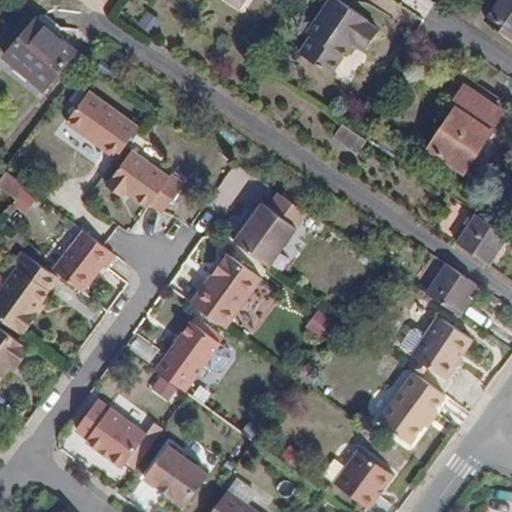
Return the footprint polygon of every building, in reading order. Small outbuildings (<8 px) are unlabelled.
[(348,50),(355,40),(361,43),(367,47),(377,31),(366,23),(367,21),(335,0),(330,0),(307,36),(311,38),(300,55),(332,75),(348,50)] [(511,0),(497,0),(484,20),(511,38),(511,0)] [(154,31),(161,18),(146,10),(139,24),(154,31)] [(34,18),(1,56),(42,90),(74,53),(34,18)] [(348,50),(354,54),(361,43),(355,40),(348,50)] [(70,121),(121,159),(143,130),(91,92),(70,121)] [(454,106),(427,148),(463,173),(491,130),(454,106)] [(358,152),(367,137),(342,121),(332,136),(358,152)] [(175,178),(172,182),(136,153),(108,187),(124,200),(130,194),(151,209),(154,205),(165,213),(186,186),(175,178)] [(31,184),(11,169),(1,182),(21,197),(31,184)] [(272,210),(266,206),(236,242),(271,267),(307,219),(280,199),(272,210)] [(474,209),(454,241),(491,264),(511,232),(474,209)] [(108,244),(88,228),(57,268),(87,291),(104,267),(108,270),(121,254),(108,244)] [(20,244),(9,257),(13,261),(49,290),(59,276),(20,244)] [(265,279),(231,253),(194,301),(228,327),(265,279)] [(49,290),(13,261),(0,279),(0,312),(2,314),(25,331),(39,313),(35,309),(44,297),(49,290)] [(475,283),(446,264),(442,270),(471,289),(475,283)] [(442,270),(427,293),(456,313),(471,289),(442,270)] [(39,313),(48,301),(44,297),(35,309),(39,313)] [(318,334),(331,318),(318,308),(305,325),(318,334)] [(219,341),(191,319),(153,367),(181,389),(219,341)] [(403,347),(404,353),(414,360),(422,366),(416,375),(444,396),(450,387),(444,382),(455,367),(473,343),(442,320),(428,340),(419,333),(412,334),(403,347)] [(30,345),(0,323),(0,373),(10,360),(14,363),(30,345)] [(450,387),(460,371),(455,367),(444,382),(450,387)] [(422,428),(446,398),(416,375),(377,425),(408,447),(422,428)] [(119,463),(142,433),(95,397),(76,424),(87,432),(83,436),(119,463)] [(426,431),(450,401),(446,398),(422,428),(426,431)] [(181,504),(205,472),(166,442),(141,475),(181,504)] [(365,510),(388,479),(356,454),(331,485),(365,510)] [(236,476),(228,488),(248,501),(256,490),(236,476)] [(255,511),(225,489),(207,511),(255,511)]
